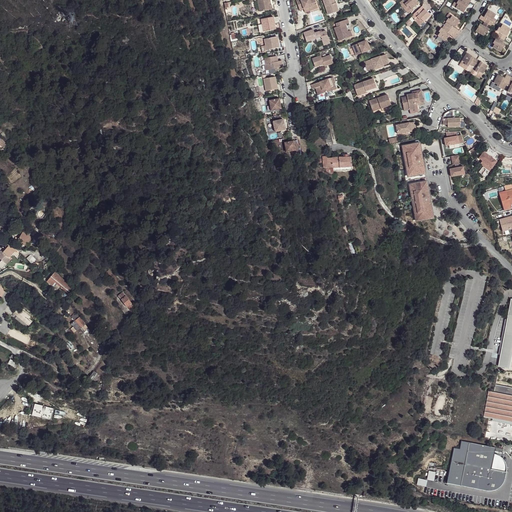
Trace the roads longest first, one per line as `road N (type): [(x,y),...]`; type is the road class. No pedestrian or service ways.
road 1 (motorway): [(367,511),(0,457)]
road 2 (motorway): [(0,475),(251,511)]
road 3 (residential): [(116,296),(101,290),(103,346),(82,377),(15,349)]
